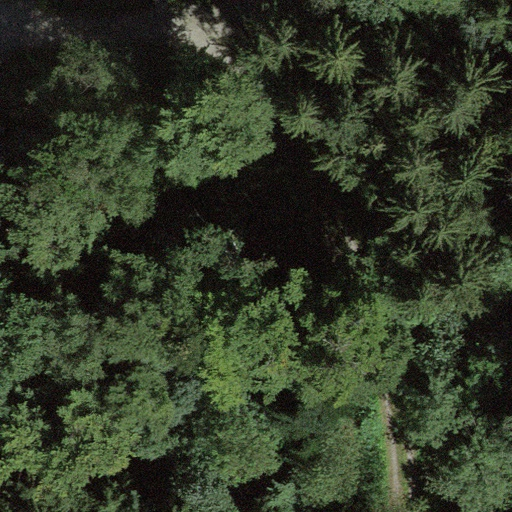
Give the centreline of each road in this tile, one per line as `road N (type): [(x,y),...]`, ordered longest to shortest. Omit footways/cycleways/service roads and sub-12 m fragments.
road 1 (track): [(397,511),(409,438),(378,286),(316,164),(177,22),(0,34)]
road 2 (track): [(177,22),(295,0)]
